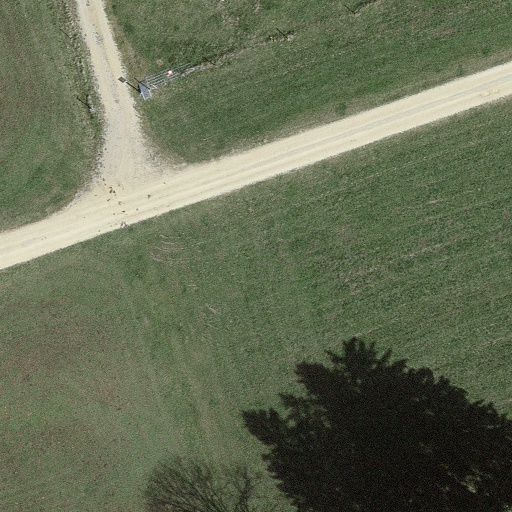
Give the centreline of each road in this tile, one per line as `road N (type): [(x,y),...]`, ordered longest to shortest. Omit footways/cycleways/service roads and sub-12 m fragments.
road 1 (track): [(154,183),(511,63)]
road 2 (track): [(154,183),(91,0)]
road 3 (track): [(0,235),(154,183)]
